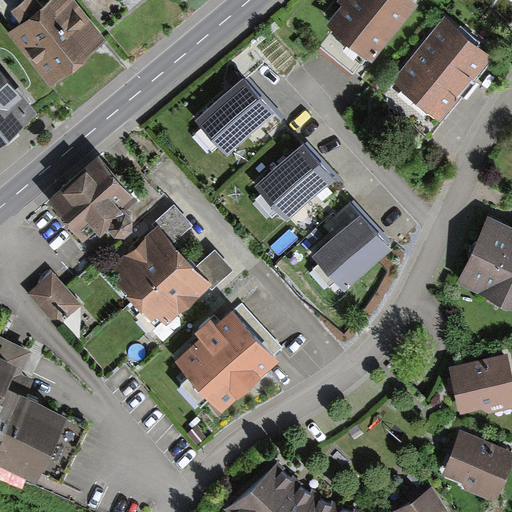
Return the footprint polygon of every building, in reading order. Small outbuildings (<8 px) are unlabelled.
[(79,0),(40,0),(8,26),(50,76),(105,31),(79,0)] [(437,4),(431,0),(370,0),(347,29),(389,63),(437,4)] [(508,59),(465,23),(414,83),(457,119),(508,59)] [(52,115),(0,55),(0,152),(4,157),(52,115)] [(294,118),(263,79),(213,119),(244,158),(294,118)] [(354,180),(324,145),(271,190),(302,225),(354,180)] [(150,194),(116,156),(64,202),(99,241),(150,194)] [(411,250),(380,215),(330,258),(361,293),(411,250)] [(511,226),(502,222),(475,285),(511,301),(511,226)] [(212,287),(159,227),(106,273),(159,333),(212,287)] [(57,274),(34,295),(62,326),(85,304),(57,274)] [(200,340),(176,361),(222,413),(280,361),(272,355),(281,346),(243,303),(233,311),(221,322),(212,314),(193,332),(200,340)] [(46,356),(0,336),(0,439),(18,447),(13,459),(66,481),(93,418),(30,391),(46,356)] [(511,359),(463,369),(472,415),(511,406),(511,359)] [(511,497),(511,451),(472,436),(455,480),(511,501),(511,497)] [(284,468),(278,463),(226,510),(227,511),(363,511),(364,511),(353,508),(351,511),(341,509),(342,507),(321,499),(322,496),(313,491),(309,496),(299,490),(302,484),(296,479),(292,482),(281,473),(284,468)] [(455,511),(445,494),(414,511),(455,511)]
